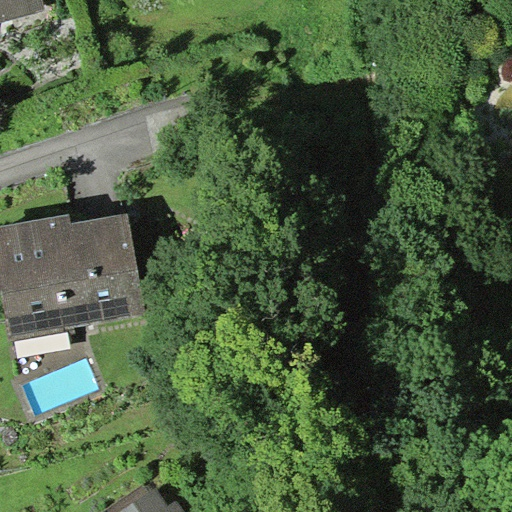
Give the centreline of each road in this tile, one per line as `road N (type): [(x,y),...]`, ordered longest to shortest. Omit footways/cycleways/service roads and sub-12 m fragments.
road 1 (track): [(400,0),(330,511)]
road 2 (residential): [(173,141),(0,184)]
